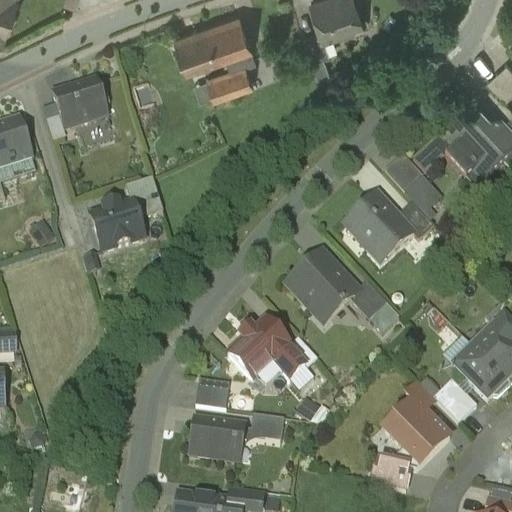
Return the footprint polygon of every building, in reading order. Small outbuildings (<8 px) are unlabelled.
[(13,0),(0,0),(0,39),(4,28),(0,27),(5,15),(12,17),(13,15),(5,13),(9,0),(13,2),(13,0)] [(352,0),(320,0),(310,3),(319,31),(322,40),(323,40),(362,27),(352,0)] [(237,17),(173,40),(185,73),(224,59),(249,50),(237,17)] [(322,40),(319,31),(302,37),(310,62),(328,56),(323,40),(322,40)] [(249,50),(224,59),(228,72),(229,73),(243,68),(254,64),(249,50)] [(511,70),(505,64),(486,81),(504,101),(511,93),(511,70)] [(243,68),(229,73),(228,72),(205,80),(212,100),(250,87),(243,68)] [(95,86),(51,99),(62,135),(105,121),(95,86)] [(473,113),(446,139),(457,151),(455,153),(474,173),(464,183),(476,196),(504,169),(511,161),(511,153),(499,140),(498,142),(489,133),(491,131),(473,113)] [(18,125),(0,131),(0,169),(8,167),(9,171),(14,169),(13,168),(30,162),(18,125)] [(511,127),(499,140),(511,153),(511,127)] [(422,182),(402,160),(383,176),(404,199),(422,182)] [(377,199),(343,231),(380,271),(412,241),(415,238),(399,221),(377,199)] [(127,208),(90,221),(101,254),(138,241),(127,208)] [(434,232),(413,208),(399,221),(415,238),(412,241),(418,247),(434,232)] [(319,258),(287,289),(312,315),(317,310),(329,323),(349,305),(358,297),(357,296),(347,285),(346,286),(319,258)] [(386,310),(366,288),(357,296),(358,297),(349,305),(368,327),(386,310)] [(511,343),(511,330),(495,313),(484,324),(492,332),(493,331),(509,347),(511,343)] [(265,325),(227,359),(252,387),(272,369),(288,386),(286,387),(287,388),(304,373),(287,355),(290,352),(289,351),(265,325)] [(511,350),(509,347),(493,331),(492,332),(473,351),(510,389),(511,386),(511,350)] [(15,339),(0,339),(0,356),(16,356),(15,339)] [(317,364),(297,343),(289,351),(290,352),(287,355),(304,373),(305,374),(317,364)] [(510,389),(473,351),(452,371),(486,406),(492,401),(497,401),(510,389)] [(229,388),(199,384),(195,410),(226,415),(229,388)] [(464,400),(451,413),(460,422),(473,409),(464,400)] [(413,406),(383,435),(420,472),(449,443),(413,406)] [(304,418),(327,430),(335,416),(324,409),(318,421),(306,414),(304,418)] [(283,423),(251,419),(249,434),(281,438),(283,423)] [(244,432),(210,428),(211,426),(192,425),(187,459),(234,464),(236,449),(242,450),(244,432)] [(260,511),(263,498),(231,493),(229,505),(242,507),(241,511),(260,511)] [(229,505),(178,499),(176,511),(241,511),(242,507),(229,505)]
